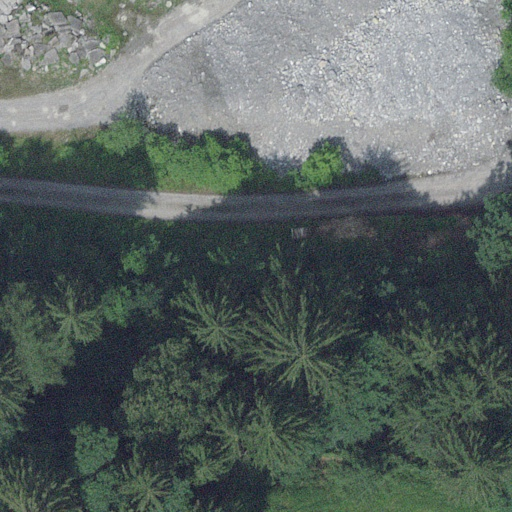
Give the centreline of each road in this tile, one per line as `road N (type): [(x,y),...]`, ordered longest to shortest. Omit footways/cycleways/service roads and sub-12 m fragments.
road 1 (track): [(511,191),(256,210),(0,189)]
road 2 (track): [(306,0),(273,41),(195,87),(0,121)]
